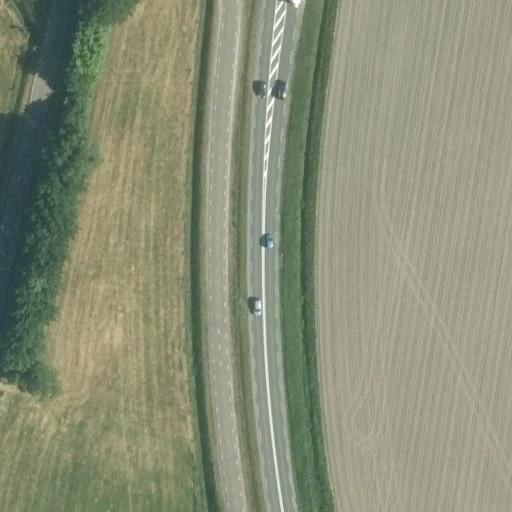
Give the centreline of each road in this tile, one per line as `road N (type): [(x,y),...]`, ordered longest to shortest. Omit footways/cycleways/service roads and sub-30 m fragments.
road 1 (primary): [(282,511),(262,256),(281,0)]
road 2 (unclassified): [(236,511),(216,255),(229,0)]
road 3 (unclassified): [(0,269),(62,0)]
